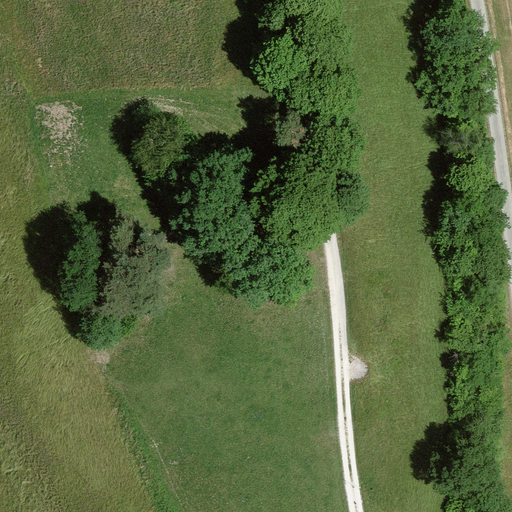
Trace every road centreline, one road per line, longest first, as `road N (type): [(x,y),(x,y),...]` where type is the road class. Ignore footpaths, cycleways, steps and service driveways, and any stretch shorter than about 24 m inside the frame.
road 1 (track): [(351,511),(290,0)]
road 2 (track): [(475,0),(511,262)]
